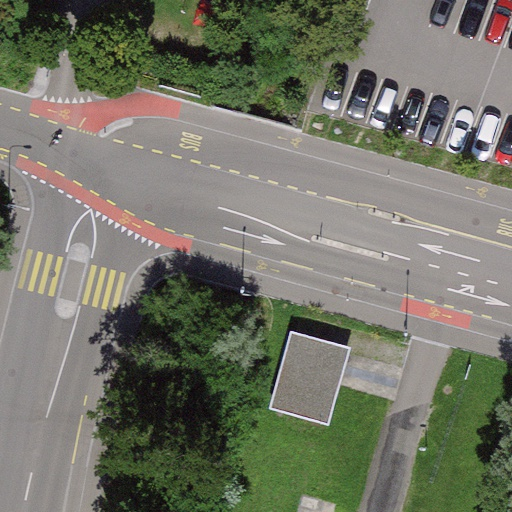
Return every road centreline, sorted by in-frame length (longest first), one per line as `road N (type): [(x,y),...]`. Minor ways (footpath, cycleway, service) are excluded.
road 1 (residential): [(454,258),(106,163)]
road 2 (unclassified): [(29,511),(106,163)]
road 3 (residential): [(382,511),(454,258)]
